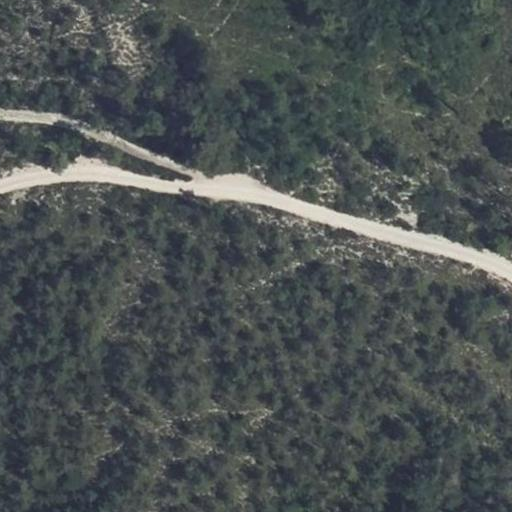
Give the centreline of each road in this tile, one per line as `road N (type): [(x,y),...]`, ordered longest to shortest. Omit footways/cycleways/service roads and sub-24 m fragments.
road 1 (track): [(235,189),(287,209),(402,224),(511,253)]
road 2 (track): [(0,114),(103,133),(235,189)]
road 3 (track): [(0,189),(55,175),(235,189)]
